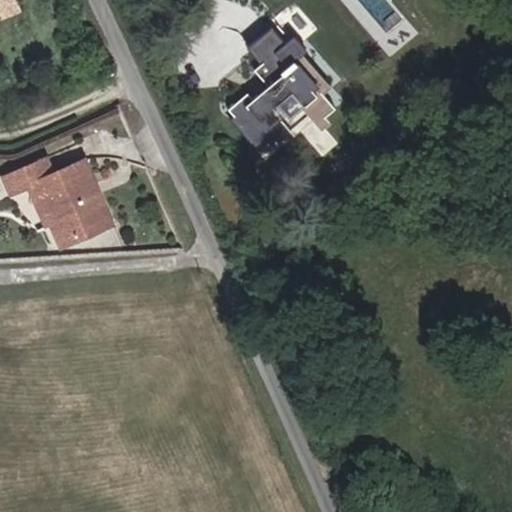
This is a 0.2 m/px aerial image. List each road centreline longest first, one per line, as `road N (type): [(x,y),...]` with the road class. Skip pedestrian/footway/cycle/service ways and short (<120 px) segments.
road 1 (residential): [(328,511),(100,0)]
road 2 (unknown): [(0,128),(140,89)]
